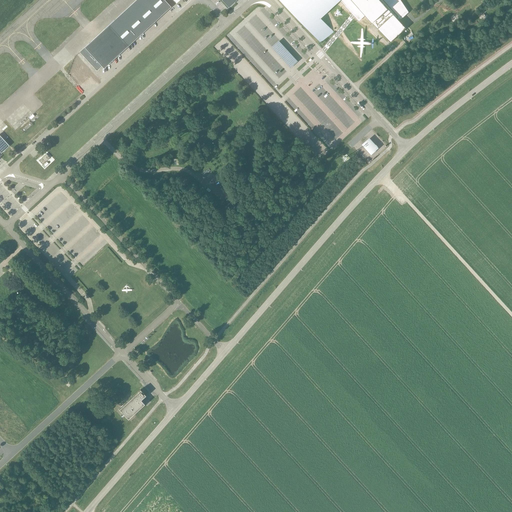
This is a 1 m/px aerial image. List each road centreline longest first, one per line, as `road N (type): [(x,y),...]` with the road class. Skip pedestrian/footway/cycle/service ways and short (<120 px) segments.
road 1 (tertiary): [(175,410),(406,149)]
road 2 (unclassified): [(11,168),(194,0)]
road 3 (unclassified): [(61,176),(175,302),(122,354)]
road 4 (unclassified): [(61,176),(226,23)]
road 5 (unclassified): [(268,0),(406,149)]
road 6 (track): [(511,315),(380,175)]
road 7 (unclassified): [(122,354),(7,227)]
road 8 (unknown): [(219,42),(323,156)]
road 9 (track): [(101,139),(132,167),(202,168),(222,200)]
road 10 (unclassified): [(12,454),(122,354)]
road 11 (tertiary): [(406,149),(511,64)]
road 12 (tertiary): [(87,511),(175,410)]
